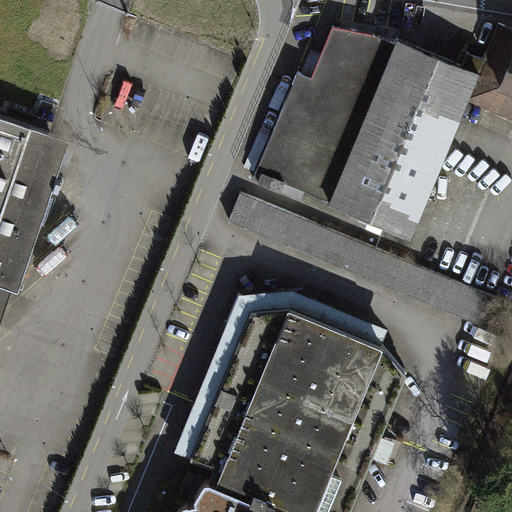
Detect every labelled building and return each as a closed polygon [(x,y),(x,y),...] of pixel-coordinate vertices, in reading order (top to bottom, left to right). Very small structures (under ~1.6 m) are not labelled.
[(484,57),(467,98),(511,116),(511,27),(499,22),(484,57)] [(375,33),(333,24),(312,76),(298,70),(253,179),(280,190),(284,181),(411,234),(467,98),(484,57),(468,51),(462,64),(398,37),(396,41),(375,33)] [(0,324),(12,287),(19,289),(57,175),(20,163),(33,123),(0,112),(0,324)] [(228,219),(489,326),(501,297),(240,190),(228,219)] [(290,304),(252,307),(190,456),(214,465),(209,479),(289,511),(348,511),(407,372),(383,341),(290,304)] [(289,511),(209,479),(206,477),(195,494),(183,501),(175,511),(289,511)]
